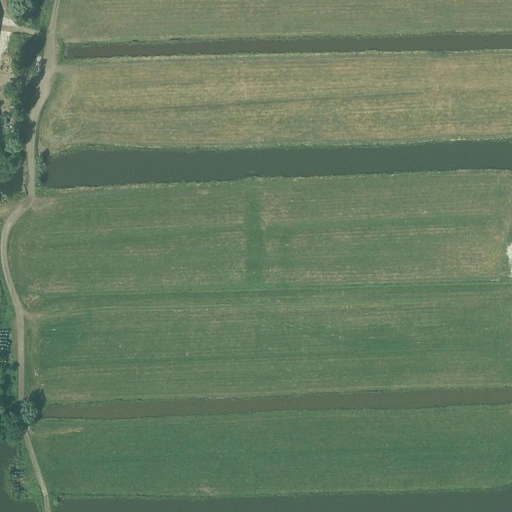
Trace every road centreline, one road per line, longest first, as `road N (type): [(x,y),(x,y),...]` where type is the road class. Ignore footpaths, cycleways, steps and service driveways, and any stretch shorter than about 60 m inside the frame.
road 1 (track): [(44,79),(31,196),(13,215),(3,261),(19,313),(21,420),(47,511)]
road 2 (track): [(0,82),(44,79),(57,0)]
